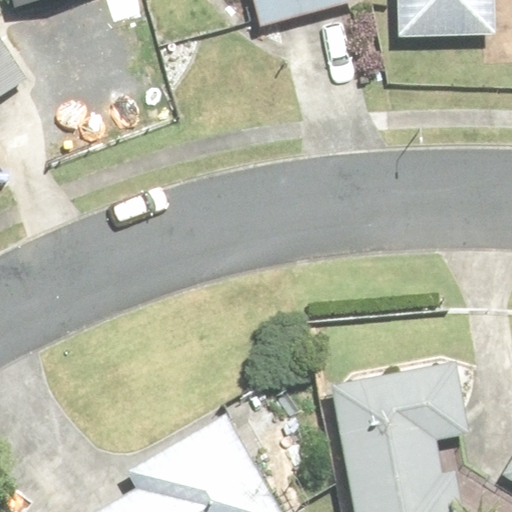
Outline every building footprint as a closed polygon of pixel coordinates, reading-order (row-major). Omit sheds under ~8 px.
[(6,0),(10,13),(65,0),(6,0)] [(247,0),(256,32),(361,5),(359,0),(247,0)] [(401,0),(402,38),(490,37),(489,0),(401,0)] [(0,55),(0,96),(19,85),(0,55)] [(452,367),(338,382),(355,511),(443,511),(433,438),(462,434),(452,367)] [(278,511),(220,413),(121,472),(132,491),(96,511),(278,511)] [(511,463),(502,480),(511,486),(511,463)]
